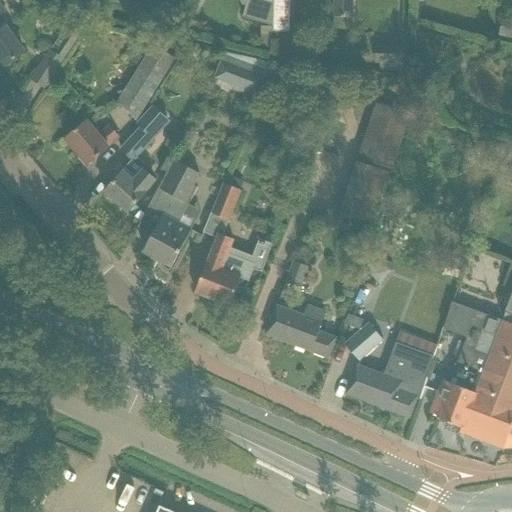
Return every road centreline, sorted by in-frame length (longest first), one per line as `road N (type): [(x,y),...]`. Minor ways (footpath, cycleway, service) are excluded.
road 1 (residential): [(402,479),(395,447),(196,360),(157,332),(0,151)]
road 2 (secondary): [(142,387),(412,511)]
road 3 (secondary): [(402,479),(151,367)]
road 4 (unclassified): [(297,511),(123,430)]
road 5 (secondary): [(151,367),(0,297)]
road 6 (secondary): [(0,320),(142,387)]
road 7 (unclassified): [(123,430),(0,376)]
